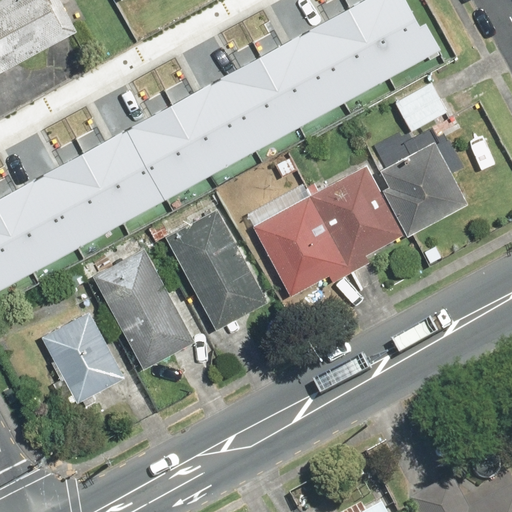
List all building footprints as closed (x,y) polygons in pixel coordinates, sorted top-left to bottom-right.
[(56,0),(0,0),(0,69),(73,29),(56,0)] [(0,280),(436,34),(416,0),(345,0),(0,195),(0,280)] [(89,73),(38,101),(62,144),(113,117),(89,73)] [(430,83),(395,100),(411,131),(445,114),(430,83)] [(391,185),(381,190),(407,236),(466,202),(433,145),(384,174),(391,185)] [(306,182),(246,214),(287,293),(328,272),(333,282),(371,262),(367,254),(401,237),(365,166),(312,193),(306,182)] [(200,202),(148,229),(155,242),(165,237),(214,330),(270,301),(221,206),(207,214),(200,202)] [(143,247),(91,274),(143,370),(195,343),(143,247)] [(53,383),(65,406),(123,376),(89,311),(41,336),(63,378),(53,383)] [(452,475),(409,498),(416,511),(511,511),(511,484),(469,507),(452,475)] [(385,511),(377,495),(344,511),(385,511)]
